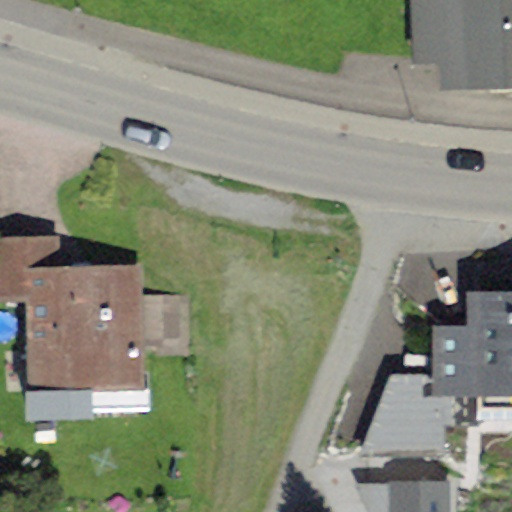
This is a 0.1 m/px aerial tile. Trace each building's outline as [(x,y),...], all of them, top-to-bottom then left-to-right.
[(511,0),(408,0),(411,73),(442,72),(443,99),(511,97),(511,0)] [(0,285),(33,285),(63,284),(62,243),(0,244),(0,285)] [(144,401),(139,280),(63,284),(33,285),(38,405),(144,401)] [(191,328),(193,287),(156,286),(155,327),(191,328)] [(511,303),(468,304),(468,337),(433,337),(433,408),(511,408),(511,303)]
